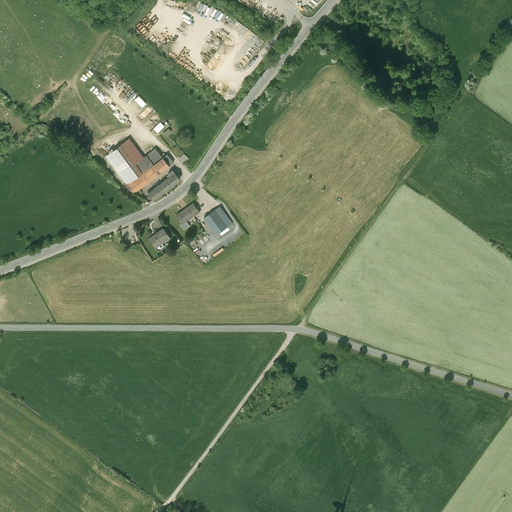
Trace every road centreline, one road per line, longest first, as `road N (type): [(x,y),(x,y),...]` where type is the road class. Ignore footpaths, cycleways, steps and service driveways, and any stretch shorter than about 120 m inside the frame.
road 1 (tertiary): [(511,396),(295,329),(0,329)]
road 2 (secondary): [(335,0),(172,198),(0,269)]
road 3 (track): [(295,329),(160,511)]
road 4 (track): [(0,140),(34,120),(137,0)]
road 5 (track): [(295,329),(410,177)]
